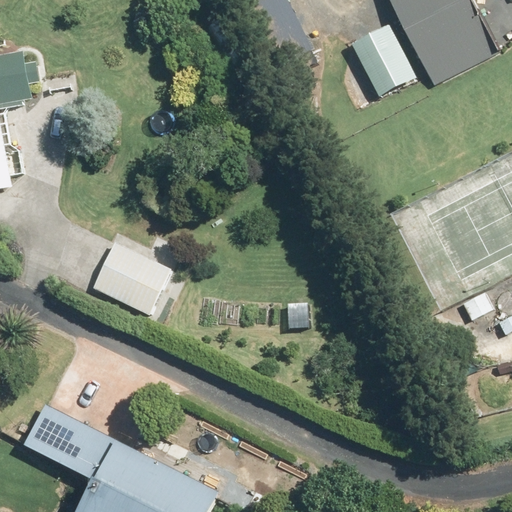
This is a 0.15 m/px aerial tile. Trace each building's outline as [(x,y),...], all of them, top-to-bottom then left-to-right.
[(480,0),(398,0),(438,87),(506,57),(480,0)] [(30,51),(0,55),(0,189),(18,187),(6,106),(42,101),(39,83),(49,81),(46,58),(31,60),(30,51)] [(179,269),(123,244),(102,291),(158,316),(179,269)] [(502,310),(493,292),(470,304),(479,321),(502,310)] [(211,511),(221,496),(42,401),(20,443),(83,477),(64,511),(211,511)]
